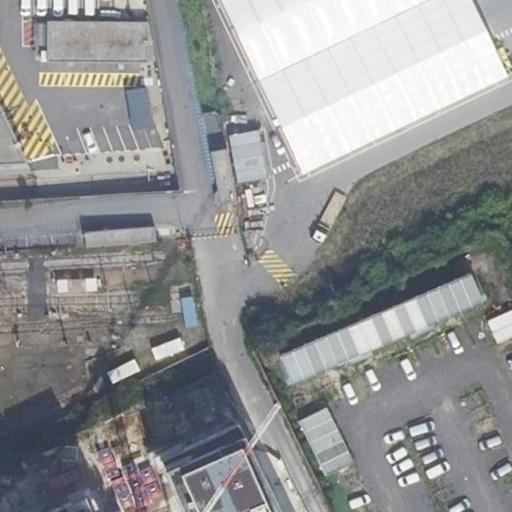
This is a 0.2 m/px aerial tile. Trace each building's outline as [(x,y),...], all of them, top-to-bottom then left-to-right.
[(220,0),(259,81),(429,0),(220,0)] [(471,0),(429,0),(259,81),(302,174),(508,77),(471,0)] [(149,27),(51,26),(51,62),(149,63),(149,27)] [(0,98),(0,167),(31,166),(0,98)] [(235,204),(226,149),(209,152),(219,207),(235,204)] [(153,241),(151,227),(83,233),(84,247),(153,241)] [(280,511),(243,435),(165,469),(182,511),(280,511)] [(90,511),(84,496),(47,511),(90,511)]
